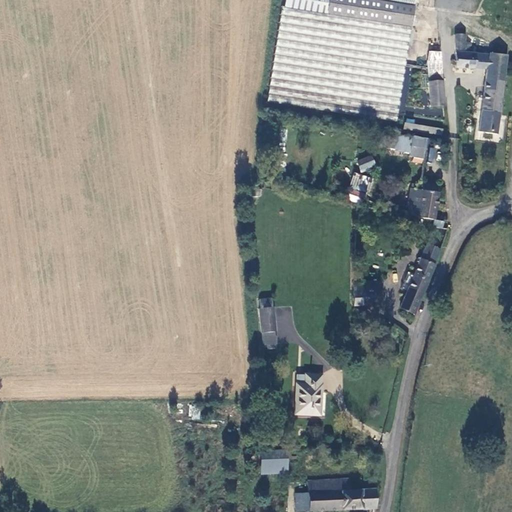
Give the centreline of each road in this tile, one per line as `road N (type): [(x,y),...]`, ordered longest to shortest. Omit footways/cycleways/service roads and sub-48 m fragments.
road 1 (unclassified): [(382,511),(420,317),(463,225),(511,212)]
road 2 (unknown): [(463,225),(454,72)]
